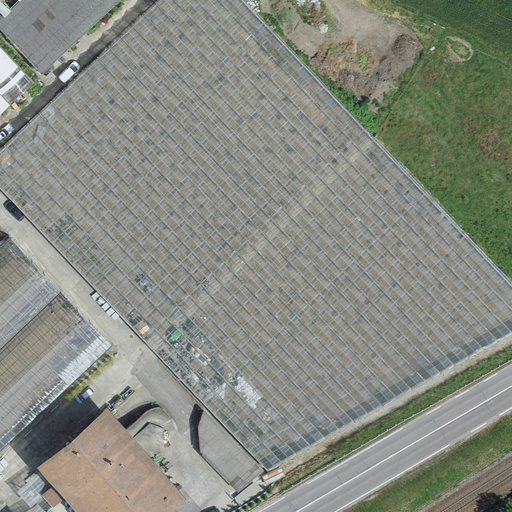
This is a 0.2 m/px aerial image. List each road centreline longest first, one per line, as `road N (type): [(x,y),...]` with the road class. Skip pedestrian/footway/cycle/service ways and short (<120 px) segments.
road 1 (primary): [(296,511),(511,385)]
road 2 (track): [(511,63),(374,0)]
